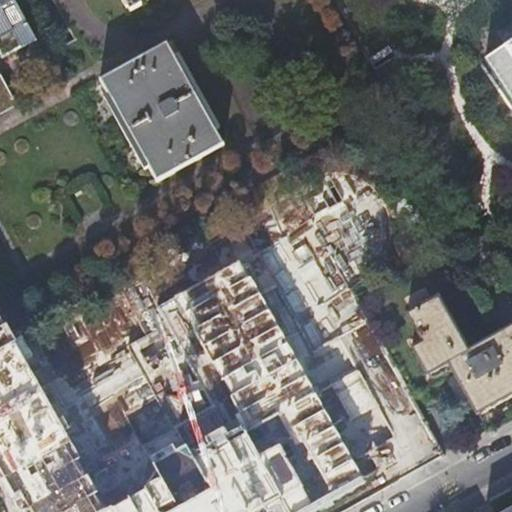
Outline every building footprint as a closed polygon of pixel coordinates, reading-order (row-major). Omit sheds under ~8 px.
[(35,42),(11,0),(0,0),(0,55),(2,60),(35,42)] [(140,2),(142,0),(120,0),(126,10),(128,9),(131,14),(143,8),(140,2)] [(511,45),(485,64),(511,105),(511,45)] [(100,83),(157,185),(224,147),(167,46),(127,68),(100,83)] [(0,79),(0,116),(16,108),(0,79)] [(6,327),(0,330),(0,471),(22,511),(259,511),(279,501),(284,511),(303,511),(341,491),(378,471),(258,254),(156,310),(210,409),(91,474),(9,325),(6,327)] [(511,328),(467,353),(438,300),(407,318),(423,345),(412,351),(427,378),(448,366),(476,417),(511,396),(511,328)]
